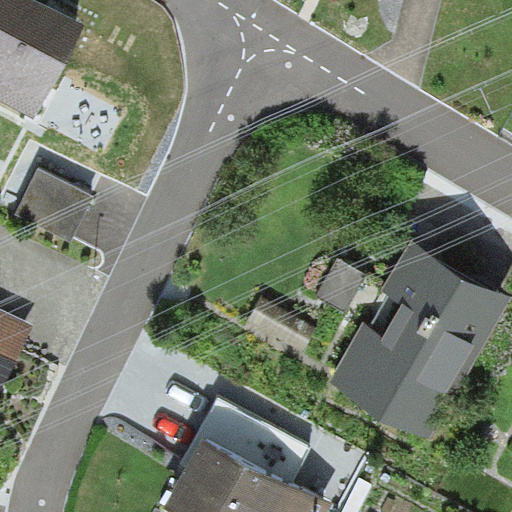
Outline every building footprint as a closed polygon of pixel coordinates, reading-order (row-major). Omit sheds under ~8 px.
[(84,6),(71,0),(0,0),(0,85),(33,103),(84,6)] [(0,211),(59,242),(84,194),(4,153),(0,161),(0,211)] [(511,281),(511,278),(411,224),(330,373),(432,428),(511,281)] [(317,286),(346,302),(368,264),(339,248),(317,286)] [(318,320),(263,289),(246,318),(301,349),(318,320)] [(34,316),(0,300),(0,387),(1,388),(34,316)] [(217,391),(203,417),(296,468),(311,441),(217,391)] [(296,468),(203,417),(164,489),(205,511),(322,511),(335,489),(296,468)]
